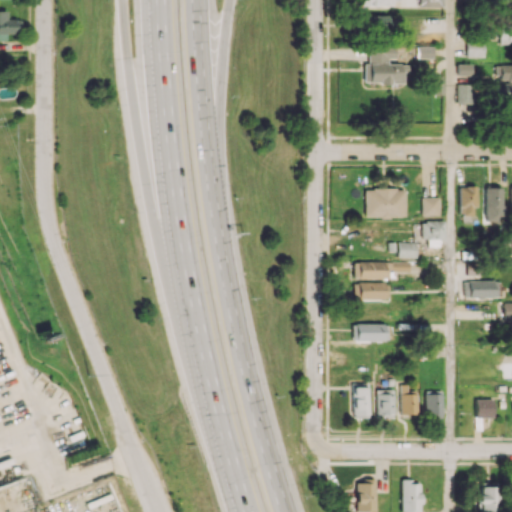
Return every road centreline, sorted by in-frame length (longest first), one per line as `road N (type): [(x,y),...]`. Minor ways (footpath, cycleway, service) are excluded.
road 1 (motorway): [(283,511),(220,247),(194,0)]
road 2 (motorway): [(155,0),(186,286),(242,511)]
road 3 (residential): [(315,0),(321,446)]
road 4 (motorway): [(121,0),(149,205),(206,384)]
road 5 (residential): [(48,220),(158,511)]
road 6 (residential): [(42,0),(48,220)]
road 7 (motorway): [(216,212),(230,0)]
road 8 (residential): [(511,151),(315,151)]
road 9 (residential): [(511,451),(321,446)]
